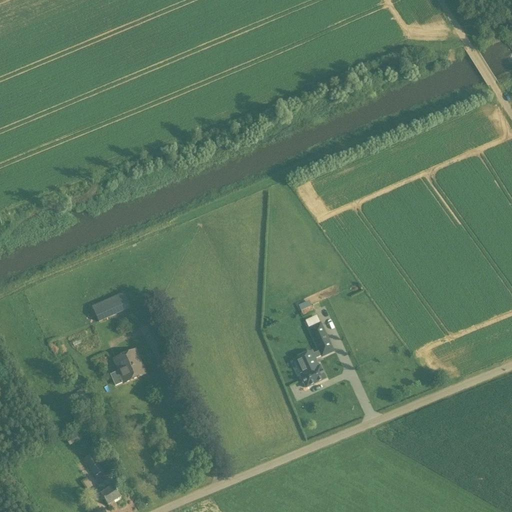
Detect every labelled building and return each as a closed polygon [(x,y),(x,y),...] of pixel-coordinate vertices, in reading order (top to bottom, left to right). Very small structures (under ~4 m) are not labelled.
[(91,307),(99,323),(130,309),(124,293),(91,307)] [(298,305),(303,315),(314,310),(309,300),(298,305)] [(294,360),(301,375),(300,376),(306,389),(325,379),(319,367),(318,367),(314,359),(321,356),(322,357),(333,352),(320,325),(309,330),(319,352),(312,355),(311,352),(294,360)] [(113,360),(123,384),(146,374),(136,350),(113,360)] [(75,394),(81,404),(89,399),(82,390),(75,394)] [(64,437),(69,446),(86,435),(81,426),(64,437)] [(86,469),(88,467),(100,485),(110,479),(95,453),(81,461),(86,469)] [(110,480),(98,487),(102,493),(100,495),(108,506),(121,498),(113,486),(110,480)]
